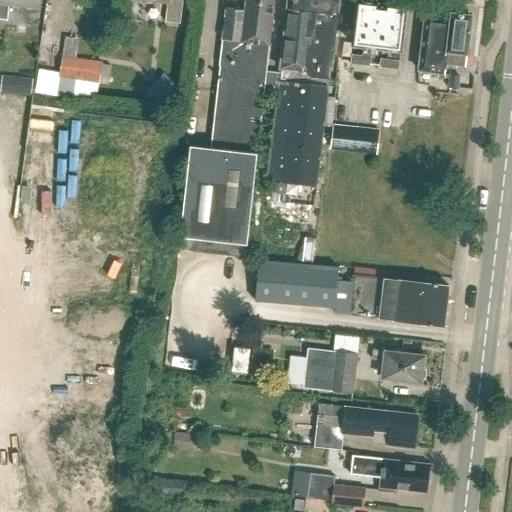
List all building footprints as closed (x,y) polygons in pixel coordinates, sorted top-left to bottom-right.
[(40,8),(40,0),(0,0),(0,18),(5,19),(7,5),(40,8)] [(180,23),(183,0),(141,0),(167,3),(165,22),(180,23)] [(245,0),(245,11),(226,8),(219,66),(220,66),(211,148),(190,146),(178,249),(245,257),(274,0),(245,0)] [(331,80),(338,14),(339,1),(338,0),(287,0),(279,81),(278,81),(267,179),(280,180),(280,182),(317,186),(329,79),(331,80)] [(375,3),(373,0),(362,0),(361,2),(358,1),(353,45),(364,46),(363,56),(352,55),(350,67),(370,69),(373,48),(402,51),(407,7),(404,7),(401,2),(394,1),(390,5),(375,3)] [(453,58),(452,63),(465,65),(471,14),(451,12),(450,19),(440,17),(438,29),(449,30),(446,57),(453,58)] [(438,29),(440,17),(425,15),(418,71),(444,74),(446,62),(452,63),(453,58),(446,57),(449,30),(438,29)] [(100,84),(103,62),(63,56),(59,78),(100,84)] [(399,72),(400,61),(381,59),(380,70),(399,72)] [(151,87),(164,98),(177,84),(165,72),(151,87)] [(16,92),(32,94),(33,77),(18,76),(16,92)] [(448,87),(459,88),(460,77),(449,76),(448,87)] [(376,154),(379,131),(333,126),(331,148),(376,154)] [(133,182),(154,173),(146,153),(124,163),(133,182)] [(137,200),(100,209),(105,232),(142,223),(137,200)] [(309,234),(309,249),(320,249),(321,235),(309,234)] [(338,268),(260,261),(256,302),(335,309),(335,311),(392,318),(392,319),(443,326),(448,286),(397,280),(397,281),(354,276),(353,281),(337,279),(338,268)] [(247,373),(249,349),(235,347),(232,371),(247,373)] [(267,364),(268,350),(254,348),(252,363),(267,364)] [(308,348),(303,389),(353,394),(358,354),(308,348)] [(421,383),(424,356),(373,350),(372,360),(384,361),(382,378),(421,383)] [(388,445),(388,446),(414,449),(418,415),(319,404),(314,448),(342,451),(344,428),(372,431),(371,440),(374,443),(388,445)] [(426,493),(429,464),(383,459),(352,455),(350,474),(380,478),(379,491),(392,492),(392,489),(426,493)] [(363,507),(366,488),(334,485),(335,476),(310,473),(306,498),(331,501),(331,503),(331,504),(363,507)] [(329,511),(331,501),(306,498),(306,501),(295,500),(294,510),(304,511),(329,511)]
